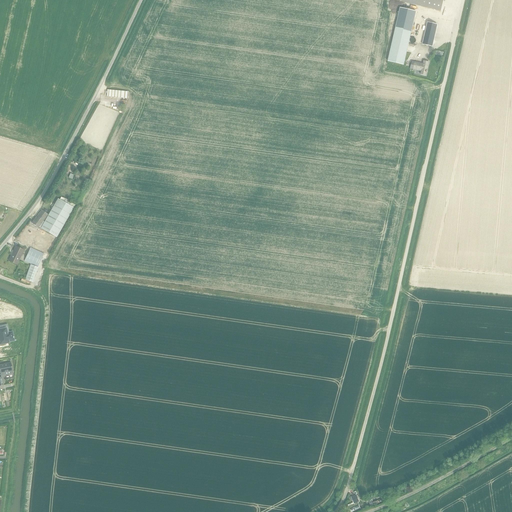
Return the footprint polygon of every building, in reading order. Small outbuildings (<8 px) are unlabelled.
[(443,0),(401,0),(401,1),(440,11),(443,0)] [(388,61),(399,64),(403,65),(416,11),(400,7),(388,61)] [(432,46),(437,25),(427,22),(422,44),(432,46)] [(412,61),(410,68),(413,69),(421,71),(420,74),(426,75),(429,62),(423,61),(423,64),(415,62),(412,61)] [(66,171),(64,176),(75,180),(76,178),(74,175),(66,171)] [(39,227),(41,228),(56,237),(74,208),(58,199),(44,222),(43,221),(39,227)] [(39,227),(43,221),(48,215),(41,210),(32,223),(38,228),(39,227)] [(23,250),(16,247),(9,261),(16,264),(23,250)] [(43,256),(30,249),(25,259),(39,266),(43,256)] [(31,265),(25,280),(33,282),(38,267),(31,265)] [(2,326),(0,326),(0,344),(9,343),(8,341),(12,341),(16,340),(14,340),(13,339),(14,339),(13,337),(12,332),(8,333),(7,328),(3,329),(2,326)] [(4,364),(0,365),(0,370),(1,373),(5,372),(6,376),(13,374),(12,371),(11,363),(4,364)] [(351,511),(349,511),(345,511),(353,511),(360,509),(357,502),(359,501),(356,495),(352,497),(354,502),(348,505),(351,511)]
